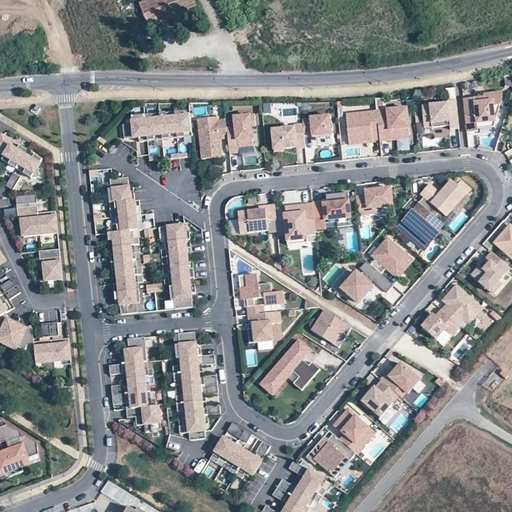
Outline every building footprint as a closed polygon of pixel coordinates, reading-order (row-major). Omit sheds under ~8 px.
[(150,0),(141,4),(150,27),(174,18),(177,27),(201,19),(194,0),(150,0)] [(492,71),(478,74),(480,80),(494,77),(492,71)] [(493,128),(502,99),(502,93),(478,96),(478,99),(463,100),(466,134),(478,133),(477,130),(493,128)] [(459,128),(456,99),(447,100),(447,102),(422,105),(424,127),(432,126),(432,127),(450,125),(450,129),(459,128)] [(410,134),(408,107),(378,110),(381,138),(381,140),(391,139),(391,136),(410,134)] [(191,135),(189,109),(170,111),(172,137),(191,135)] [(381,138),(378,110),(347,113),(350,143),(361,142),(360,136),(373,135),(373,139),(381,138)] [(172,137),(170,111),(150,113),(153,139),(172,137)] [(153,139),(150,113),(131,115),(132,123),(122,124),(124,137),(138,136),(139,140),(153,139)] [(253,142),(251,126),(256,125),(255,114),(234,117),(235,127),(227,128),(228,137),(229,153),(240,152),(239,147),(239,144),(243,144),(245,146),(251,145),(253,142)] [(332,133),(330,114),(311,117),(311,118),(303,119),(304,123),(305,134),(313,133),(313,135),(332,133)] [(227,128),(226,120),(218,120),(218,117),(198,119),(202,158),(222,157),(220,138),(228,137),(227,128)] [(235,127),(234,117),(226,117),(226,120),(227,128),(235,127)] [(305,134),(304,123),(295,124),(295,126),(273,128),(275,150),(281,150),(281,148),(297,146),(297,147),(306,146),(305,134)] [(16,169),(28,151),(2,135),(0,138),(0,143),(9,148),(3,158),(2,160),(16,169)] [(9,148),(0,143),(0,156),(3,158),(9,148)] [(38,167),(43,160),(28,151),(16,169),(31,178),(39,178),(38,167)] [(14,173),(6,186),(14,191),(21,178),(14,173)] [(110,203),(135,200),(134,192),(130,193),(128,178),(110,180),(111,190),(108,190),(110,203)] [(446,217),(465,195),(466,196),(471,190),(462,182),(457,187),(452,183),(445,191),(443,189),(439,194),(430,186),(421,196),(424,199),(419,204),(419,205),(435,218),(441,212),(446,217)] [(393,207),(391,189),(365,192),(366,197),(356,198),(358,216),(377,214),(377,209),(393,207)] [(282,192),(283,202),(294,201),(293,191),(282,192)] [(351,227),(348,194),(332,196),(332,202),(327,202),(312,204),(312,205),(315,231),(326,229),(325,222),(336,221),(337,228),(351,227)] [(36,195),(16,197),(17,206),(37,204),(36,195)] [(136,208),(135,200),(110,203),(110,211),(115,210),(116,218),(141,215),(140,207),(136,208)] [(315,231),(312,205),(285,208),(286,216),(284,216),(286,238),(306,236),(316,235),(315,231)] [(443,225),(435,218),(419,205),(398,228),(418,246),(430,232),(433,235),(443,225)] [(40,235),(38,214),(37,206),(17,208),(18,216),(21,216),(23,237),(40,235)] [(276,221),(275,206),(264,207),(265,211),(259,212),(238,214),(240,235),(268,232),(266,222),(276,221)] [(15,208),(4,210),(5,218),(17,215),(15,208)] [(58,233),(56,212),(38,214),(40,235),(58,233)] [(142,223),(141,215),(116,218),(117,225),(112,226),(113,233),(133,231),(138,230),(138,224),(142,223)] [(165,242),(190,240),(189,232),(185,232),(184,226),(159,228),(160,236),(165,235),(165,242)] [(511,230),(511,232),(507,229),(494,244),(511,259),(511,230)] [(140,245),(139,238),(134,238),(133,231),(113,233),(108,233),(109,241),(114,241),(114,248),(140,245)] [(307,244),(306,236),(286,238),(287,246),(307,244)] [(413,261),(387,239),(372,256),(375,260),(371,265),(381,275),(386,269),(390,273),(400,262),(407,268),(413,261)] [(191,248),(190,240),(165,242),(166,250),(161,251),(162,258),(187,255),(187,249),(191,248)] [(137,261),(136,253),(140,253),(140,245),(114,248),(115,255),(111,255),(111,264),(137,261)] [(63,280),(60,250),(39,252),(40,260),(43,260),(45,282),(63,280)] [(510,269),(492,253),(486,260),(490,263),(484,271),(480,267),(472,276),(480,283),(480,284),(489,292),(490,292),(493,294),(501,286),(498,283),(510,269)] [(193,270),(193,262),(188,262),(187,255),(162,258),(163,266),(168,265),(169,272),(193,270)] [(484,271),(490,263),(486,260),(480,267),(484,271)] [(143,275),(142,268),(137,268),(137,261),(111,264),(112,271),(117,271),(117,278),(143,275)] [(371,265),(367,262),(360,270),(364,273),(360,277),(356,274),(342,290),(358,304),(373,288),(369,284),(372,280),(388,294),(394,286),(381,275),(371,265)] [(397,279),(407,268),(400,262),(390,273),(397,279)] [(194,278),(193,270),(169,272),(169,280),(164,281),(165,288),(170,287),(190,285),(190,278),(194,278)] [(139,291),(139,283),(144,283),(143,275),(117,278),(118,284),(114,285),(114,293),(139,291)] [(248,315),(263,314),(262,306),(285,304),(284,292),(272,293),(271,284),(258,285),(257,275),(246,276),(247,288),(240,288),(241,297),(244,297),(244,301),(247,300),(248,315)] [(0,287),(4,294),(17,286),(12,280),(0,287)] [(146,284),(147,293),(163,291),(163,283),(146,284)] [(190,285),(170,287),(171,301),(175,300),(175,309),(193,307),(191,293),(196,293),(195,285),(190,285)] [(17,286),(4,294),(8,301),(21,293),(17,286)] [(483,310),(456,287),(449,294),(451,296),(445,304),(447,305),(442,311),(459,326),(464,320),(469,325),(483,310)] [(141,304),(139,291),(114,293),(115,301),(120,301),(121,315),(138,313),(137,304),(141,304)] [(445,304),(451,296),(449,294),(443,302),(445,304)] [(11,310),(2,295),(0,296),(0,317),(5,315),(11,310)] [(319,307),(307,299),(307,310),(317,308),(319,307)] [(340,348),(352,328),(326,311),(313,331),(340,348)] [(459,326),(442,311),(436,318),(433,315),(422,328),(436,341),(445,331),(452,337),(460,327),(459,326)] [(273,341),(271,324),(281,323),(280,312),(264,314),(265,323),(255,324),(256,329),(248,330),(249,344),(273,341)] [(0,342),(6,346),(17,324),(8,320),(5,315),(0,317),(0,342)] [(58,323),(50,324),(51,338),(59,337),(58,323)] [(34,343),(33,328),(26,329),(17,324),(6,346),(16,351),(18,348),(25,351),(27,346),(34,346),(34,343)] [(51,338),(50,324),(42,324),(43,339),(51,338)] [(195,333),(178,334),(180,345),(176,346),(177,359),(202,357),(201,348),(197,349),(195,333)] [(147,362),(145,338),(128,340),(129,351),(125,351),(126,356),(122,357),(123,365),(147,362)] [(71,361),(69,339),(52,341),(54,363),(71,361)] [(54,363),(52,341),(34,343),(34,346),(36,364),(54,363)] [(311,351),(299,341),(265,380),(277,391),(293,372),(299,378),(294,384),(302,391),(320,370),(312,363),(309,367),(303,361),(311,351)] [(202,357),(177,359),(178,366),(173,367),(174,374),(199,372),(198,365),(202,365),(202,366),(216,364),(215,355),(202,357)] [(154,376),(153,369),(148,370),(147,362),(123,365),(110,366),(111,375),(124,374),(124,373),(128,372),(128,379),(154,376)] [(408,394),(420,380),(401,364),(394,371),(389,377),(386,374),(381,380),(399,396),(401,398),(406,393),(408,394)] [(389,377),(394,371),(391,369),(386,374),(389,377)] [(505,371),(502,374),(507,380),(510,377),(505,371)] [(218,385),(217,376),(203,377),(203,378),(200,379),(199,372),(174,374),(175,382),(179,382),(180,389),(218,385)] [(277,391),(265,380),(260,385),(275,399),(290,381),(294,384),(299,378),(293,372),(277,391)] [(154,384),(154,376),(128,379),(129,386),(125,387),(125,385),(112,387),(113,396),(150,392),(150,385),(154,384)] [(445,383),(439,379),(434,384),(440,388),(445,383)] [(380,418),(399,396),(381,380),(362,402),(380,418)] [(202,402),(202,395),(205,395),(205,396),(219,394),(218,385),(180,389),(181,396),(176,397),(177,404),(202,402)] [(151,399),(150,392),(113,396),(114,405),(127,404),(127,403),(131,402),(131,409),(157,406),(156,399),(151,399)] [(221,415),(220,406),(206,407),(206,408),(203,409),(202,402),(177,404),(178,412),(183,412),(183,418),(208,416),(221,415)] [(162,430),(159,406),(157,406),(131,409),(127,410),(128,418),(136,417),(137,426),(151,425),(152,431),(162,430)] [(369,440),(363,435),(369,429),(356,417),(357,417),(349,410),(335,426),(346,435),(341,441),(356,454),(356,455),(369,440)] [(209,425),(208,416),(183,418),(184,426),(179,427),(180,434),(189,433),(190,441),(206,439),(204,425),(209,425)] [(0,474),(1,476),(23,468),(31,465),(29,460),(40,456),(39,444),(9,427),(0,429),(0,474)] [(369,440),(375,434),(369,429),(363,435),(369,440)] [(324,446),(333,435),(330,431),(320,442),(324,446)] [(341,441),(333,435),(324,446),(320,442),(307,458),(315,465),(318,463),(335,478),(356,454),(341,441)] [(226,463),(239,442),(232,438),(229,442),(223,438),(210,460),(217,464),(219,459),(226,463)] [(236,475),(249,454),(243,450),(245,446),(239,442),(226,463),(232,467),(229,471),(236,475)] [(251,479),(271,447),(268,445),(263,442),(256,454),(257,454),(255,457),(249,454),(236,475),(242,479),(245,475),(251,479)] [(40,456),(29,460),(31,465),(42,461),(40,456)] [(294,461),(289,469),(301,476),(302,475),(305,477),(301,484),(323,497),(327,490),(322,488),(327,481),(294,461)] [(23,468),(1,476),(3,481),(25,473),(23,468)] [(132,509),(138,498),(108,480),(102,491),(132,509)] [(283,480),(278,488),(310,508),(314,501),(319,503),(323,497),(301,484),(297,490),(294,488),(294,487),(283,480)] [(278,488),(273,496),(284,503),(285,502),(289,504),(285,510),(287,511),(307,511),(310,508),(278,488)]
